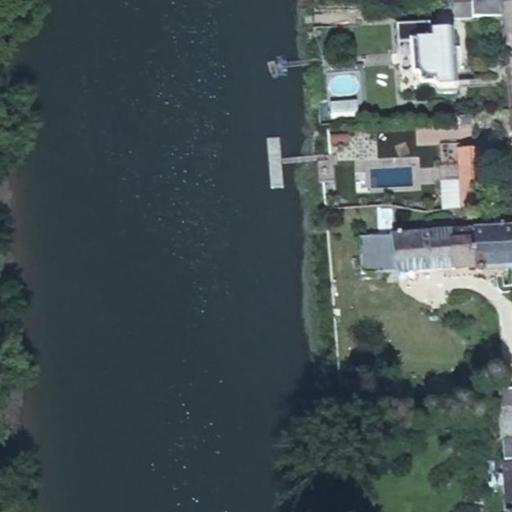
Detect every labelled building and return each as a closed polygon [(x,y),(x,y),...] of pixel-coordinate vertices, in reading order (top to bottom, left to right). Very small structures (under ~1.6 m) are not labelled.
[(472,7),(456,6),(458,27),(473,26),(472,7)] [(473,26),(498,24),(497,8),(472,7),(473,26)] [(388,45),(402,46),(402,82),(402,98),(417,98),(420,97),(421,95),(421,93),(421,90),(427,90),(427,94),(444,93),(443,36),(427,36),(426,45),(421,45),(421,29),(387,29),(388,45)] [(389,82),(402,82),(402,46),(388,45),(389,82)] [(446,154),(445,208),(465,207),(464,153),(446,154)] [(332,249),(332,283),(508,277),(507,246),(332,249)] [(495,434),(510,433),(511,433),(511,416),(485,417),(486,435),(495,434)] [(490,511),(511,511),(511,463),(510,433),(495,434),(496,471),(489,472),(490,511)] [(475,435),(457,435),(459,462),(475,461),(475,435)] [(475,435),(475,461),(488,460),(486,435),(475,435)] [(332,454),(334,476),(356,474),(354,453),(332,454)]
